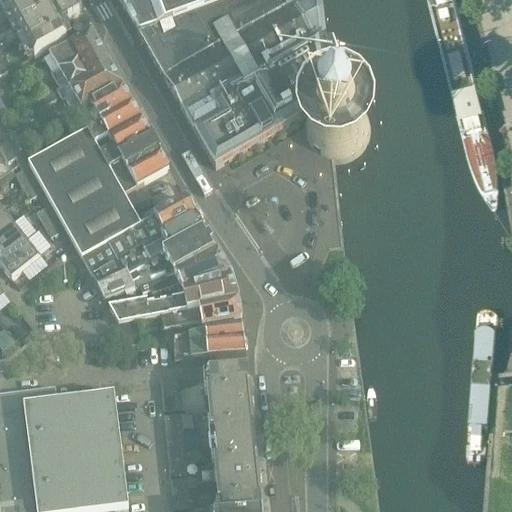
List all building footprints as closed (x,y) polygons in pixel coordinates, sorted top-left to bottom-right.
[(0,0),(35,61),(67,42),(72,40),(64,26),(80,17),(73,5),(57,14),(48,0),(0,0)] [(117,0),(140,41),(199,19),(221,11),(252,0),(117,0)] [(199,19),(140,41),(165,84),(292,10),(312,45),(320,40),(321,43),(326,40),(321,0),(316,0),(315,1),(315,0),(252,0),(221,11),(199,19)] [(327,97),(321,43),(320,40),(312,45),(292,10),(165,84),(185,119),(195,136),(215,172),(222,168),(224,167),(223,166),(235,160),(236,160),(237,160),(304,122),(306,118),(308,114),(310,110),(313,106),(316,103),(319,101),(323,99),(327,97)] [(82,114),(90,110),(122,91),(111,72),(92,37),(72,49),(50,60),(59,75),(52,79),(60,94),(58,95),(56,92),(42,101),(47,110),(61,102),(63,106),(66,104),(75,118),(82,114)] [(0,61),(0,80),(8,76),(0,61)] [(80,125),(87,135),(133,109),(122,91),(90,110),(96,120),(91,123),(89,120),(80,125)] [(347,161),(350,160),(354,158),(358,155),(361,152),(364,148),(367,144),(368,141),(369,136),(370,132),(370,128),(370,124),(369,121),(368,117),(366,113),(364,110),(362,107),(359,104),(356,102),(352,100),(349,98),(345,97),(341,96),(337,96),(333,96),(329,97),(327,97),(323,99),(319,101),(316,103),(313,106),(310,110),(308,114),(306,118),(304,122),(304,124),(304,128),(304,132),(304,136),(305,140),(307,143),(309,147),(311,150),(314,153),(317,156),(320,158),(323,160),(327,161),(331,162),(335,162),(339,162),(343,162),(347,161)] [(133,109),(87,135),(122,199),(169,173),(161,159),(143,127),(133,109)] [(82,263),(83,263),(107,249),(139,231),(122,199),(87,135),(29,168),(82,263)] [(0,137),(0,152),(1,154),(8,150),(1,137),(0,137)] [(8,150),(1,154),(8,167),(16,162),(8,150)] [(15,179),(22,192),(30,187),(23,175),(15,179)] [(30,187),(22,192),(30,205),(37,200),(30,187)] [(186,204),(139,231),(107,249),(116,266),(120,264),(160,241),(197,221),(187,204),(186,204)] [(0,209),(0,236),(13,226),(0,209)] [(37,217),(44,230),(52,225),(45,213),(37,217)] [(120,264),(129,279),(133,277),(145,270),(206,236),(197,221),(160,241),(120,264)] [(52,225),(44,230),(51,242),(59,238),(52,225)] [(0,236),(0,264),(27,243),(13,226),(0,236)] [(129,279),(136,292),(137,291),(175,280),(217,256),(206,236),(145,270),(133,277),(129,279)] [(27,243),(0,264),(0,268),(12,284),(41,261),(27,243)] [(116,266),(107,249),(83,263),(92,280),(116,266)] [(175,280),(137,291),(138,296),(142,294),(143,297),(152,295),(153,298),(168,293),(179,288),(182,294),(232,281),(217,256),(175,280)] [(120,264),(116,266),(92,280),(93,281),(92,281),(105,303),(109,302),(136,292),(129,279),(120,264)] [(186,306),(189,315),(239,305),(238,303),(233,286),(232,281),(182,294),(184,300),(186,306)] [(186,306),(184,300),(147,304),(109,311),(119,329),(151,323),(164,320),(189,315),(186,306)] [(189,315),(164,320),(166,332),(195,326),(196,328),(201,327),(202,332),(242,324),(239,305),(189,315)] [(122,330),(134,350),(143,349),(138,327),(122,330)] [(247,348),(245,346),(243,329),(173,343),(175,367),(247,359),(246,356),(248,354),(247,348)] [(20,354),(15,347),(4,334),(0,337),(0,350),(9,363),(20,354)] [(15,347),(20,354),(32,345),(27,338),(15,347)] [(206,380),(212,446),(255,441),(248,376),(206,380)] [(161,386),(162,397),(179,395),(178,385),(161,386)] [(0,400),(0,511),(128,511),(115,407),(115,402),(100,404),(60,408),(58,409),(56,393),(24,397),(0,400)] [(179,395),(162,397),(163,407),(180,405),(179,395)] [(180,405),(163,407),(164,416),(181,414),(180,405)] [(164,421),(165,431),(182,429),(181,419),(164,421)] [(165,431),(166,440),(183,439),(182,429),(165,431)] [(166,440),(167,450),(184,449),(183,439),(166,440)] [(261,511),(255,441),(212,446),(219,509),(217,510),(217,511),(261,511)] [(184,449),(167,450),(168,460),(185,458),(184,449)] [(185,458),(168,460),(169,470),(186,468),(185,458)] [(186,468),(169,470),(170,480),(187,478),(186,468)] [(171,484),(172,495),(189,493),(188,483),(171,484)] [(189,493),(172,495),(173,505),(190,503),(189,493)] [(190,511),(190,503),(173,505),(173,511),(190,511)]
